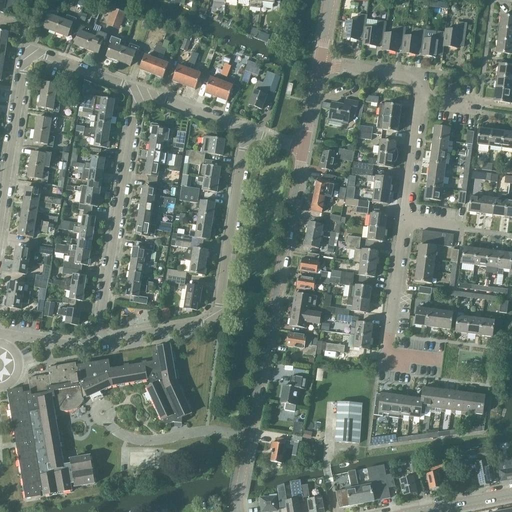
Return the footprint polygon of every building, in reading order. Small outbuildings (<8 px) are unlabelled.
[(14,0),(8,0),(6,10),(13,12),(16,1),(14,0)] [(45,0),(44,4),(57,8),(59,0),(45,0)] [(250,0),(250,1),(249,8),(261,9),(262,3),(262,0),(250,0)] [(114,9),(111,16),(117,18),(120,11),(114,9)] [(56,33),(61,19),(56,18),(58,13),(49,10),(47,15),(49,15),(44,29),(56,33)] [(120,11),(117,18),(123,20),(126,13),(120,11)] [(358,39),(363,39),(364,39),(365,28),(366,28),(367,20),(367,15),(358,14),(357,24),(346,22),(343,38),(358,40),(358,39)] [(66,21),(61,19),(56,33),(68,38),(73,24),(74,25),(76,19),(68,16),(66,21)] [(511,18),(501,17),(499,29),(511,30),(511,18)] [(363,39),(363,45),(377,47),(377,45),(382,46),(383,46),(385,34),(387,22),(386,22),(377,21),(367,20),(366,28),(365,28),(364,39),(363,39)] [(456,32),(446,31),(445,30),(445,34),(443,47),(444,47),(458,49),(458,47),(464,48),(467,24),(458,23),(456,32)] [(86,50),(91,36),(87,34),(89,29),(80,26),(78,31),(80,31),(74,45),(86,50)] [(383,46),(382,46),(382,51),(396,53),(397,51),(402,52),(404,37),(405,37),(406,28),(396,27),(395,35),(385,34),(383,46)] [(511,30),(499,29),(497,41),(511,43),(511,30)] [(402,52),(402,54),(416,56),(417,54),(422,54),(424,40),(426,31),(416,30),(415,38),(405,37),(404,37),(402,52)] [(0,44),(7,45),(9,33),(0,31),(0,44)] [(92,36),(91,36),(86,50),(98,54),(103,40),(105,41),(107,36),(98,33),(94,31),(92,36)] [(422,54),(422,57),(436,59),(437,57),(442,57),(444,47),(443,47),(445,34),(436,32),(426,31),(424,40),(422,54)] [(273,34),(271,40),(280,43),(282,37),(273,34)] [(119,62),(124,48),(119,46),(121,41),(112,38),(110,43),(112,44),(107,57),(119,62)] [(187,52),(191,42),(185,39),(181,50),(187,52)] [(511,56),(511,53),(511,43),(497,41),(496,54),(511,56)] [(129,50),(124,48),(119,62),(131,66),(136,53),(137,53),(139,48),(130,45),(129,50)] [(140,70),(152,74),(162,47),(157,46),(154,52),(151,58),(145,56),(140,70)] [(162,47),(152,74),(163,79),(166,71),(169,65),(162,62),(164,57),(167,49),(162,48),(162,47)] [(169,65),(166,71),(171,73),(175,61),(171,60),(169,65)] [(249,61),(245,71),(259,76),(261,70),(255,68),(257,64),(249,61)] [(499,65),(497,77),(511,79),(511,62),(507,62),(499,61),(499,65)] [(173,82),(184,86),(190,70),(191,66),(187,64),(185,69),(179,66),(173,82)] [(201,75),(190,70),(184,86),(195,91),(201,75)] [(258,82),(249,106),(262,110),(267,97),(272,99),(280,78),(268,73),(264,84),(258,82)] [(205,94),(216,98),(222,82),(224,77),(219,75),(217,80),(211,78),(205,94)] [(511,79),(497,77),(495,90),(511,91),(511,79)] [(233,87),(222,82),(216,98),(227,103),(229,98),(233,87)] [(41,96),(56,98),(57,93),(62,94),(63,85),(58,84),(58,85),(43,83),(41,96)] [(72,83),(71,93),(77,94),(79,84),(72,83)] [(233,87),(229,98),(234,100),(238,89),(233,87)] [(511,104),(511,91),(495,90),(493,102),(511,104)] [(84,108),(84,109),(113,113),(115,102),(103,100),(102,98),(96,97),(83,95),(81,108),(84,108)] [(55,103),(56,98),(41,96),(39,108),(54,111),(54,112),(59,113),(60,103),(55,103)] [(366,102),(378,104),(379,97),(366,96),(366,102)] [(63,100),(62,105),(77,108),(78,102),(63,100)] [(347,124),(350,110),(356,111),(358,103),(345,100),(344,107),(332,104),(330,110),(329,121),(347,124)] [(380,104),(379,117),(399,120),(401,107),(380,104)] [(111,125),(113,113),(84,109),(83,113),(93,115),(93,116),(99,117),(98,123),(111,125)] [(377,130),(398,132),(399,120),(379,117),(377,130)] [(36,131),(51,133),(51,128),(56,129),(58,119),(52,119),(52,120),(38,118),(36,131)] [(85,129),(84,133),(109,137),(111,125),(98,123),(97,129),(91,128),(91,129),(85,129)] [(152,135),(151,140),(176,144),(185,145),(187,133),(178,132),(177,139),(171,139),(172,131),(158,129),(159,127),(158,126),(152,125),(151,126),(150,134),(151,135),(152,135)] [(360,133),(372,134),(373,128),(361,126),(360,133)] [(433,140),(448,142),(450,130),(435,128),(433,140)] [(489,148),(492,131),(480,130),(477,146),(489,148)] [(50,138),(51,133),(36,131),(34,143),(48,145),(48,147),(53,148),(55,138),(50,138)] [(489,148),(501,149),(504,133),(492,131),(489,148)] [(109,137),(84,133),(84,137),(90,138),(95,140),(94,147),(88,145),(87,151),(90,152),(90,151),(101,153),(101,148),(107,149),(109,137)] [(501,149),(511,150),(511,134),(504,133),(501,149)] [(190,151),(189,158),(205,160),(205,154),(223,157),(225,142),(211,139),(212,137),(206,136),(205,138),(203,153),(190,151)] [(176,148),(176,144),(151,140),(149,152),(162,154),(163,147),(169,148),(170,147),(176,148)] [(447,154),(448,146),(452,147),(453,143),(448,142),(433,140),(431,152),(447,154)] [(374,147),(373,154),(378,154),(398,157),(398,154),(398,152),(397,150),(396,148),(396,144),(380,142),(379,147),(374,147)] [(335,159),(352,162),(354,153),(353,152),(346,151),(337,149),(336,154),(323,152),(319,169),(332,172),(335,159)] [(149,152),(147,164),(166,166),(168,155),(162,154),(149,152)] [(431,152),(430,164),(445,166),(447,154),(431,152)] [(50,169),(52,155),(47,154),(47,156),(32,153),(30,166),(45,168),(50,169)] [(377,166),(377,167),(393,169),(394,163),(395,162),(397,160),(398,158),(398,157),(378,154),(378,160),(372,159),(369,160),(369,164),(374,165),(374,166),(377,166)] [(201,166),(199,178),(219,181),(221,169),(204,166),(205,160),(189,158),(188,164),(201,166)] [(85,169),(85,170),(103,172),(104,168),(106,168),(107,167),(108,163),(107,161),(105,161),(105,160),(93,159),(92,164),(86,163),(85,165),(86,165),(85,169)] [(353,162),(353,169),(373,171),(374,166),(374,165),(369,164),(353,162)] [(149,179),(148,183),(150,183),(151,183),(157,184),(159,172),(165,173),(166,170),(180,173),(181,169),(175,168),(166,166),(147,164),(145,176),(147,176),(149,179)] [(444,178),(445,166),(430,164),(428,176),(444,178)] [(44,173),(45,168),(30,166),(28,178),(42,180),(42,182),(47,183),(49,174),(44,173)] [(375,183),(374,190),(390,193),(392,180),(372,177),(373,171),(353,169),(352,175),(367,177),(367,182),(375,183)] [(83,173),(81,181),(89,182),(101,184),(103,172),(85,170),(84,173),(83,173)] [(486,181),(487,174),(479,173),(478,180),(486,181)] [(317,180),(315,193),(333,196),(334,191),(333,190),(336,177),(325,175),(324,181),(317,180)] [(442,190),(444,178),(428,176),(427,188),(442,190)] [(219,181),(199,178),(198,183),(204,184),(203,191),(217,193),(219,181)] [(75,191),(82,193),(99,196),(101,184),(89,182),(88,187),(81,186),(81,188),(75,187),(75,191)] [(26,188),(24,200),(46,204),(52,205),(60,206),(61,200),(40,196),(42,185),(32,183),(31,189),(26,188)] [(143,189),(142,201),(154,203),(154,202),(160,203),(167,204),(175,205),(176,200),(155,196),(156,191),(161,191),(163,185),(157,184),(151,183),(150,183),(149,189),(143,189)] [(197,209),(200,210),(199,214),(214,216),(216,204),(198,202),(200,189),(182,187),(180,201),(197,204),(197,209)] [(446,190),(442,190),(427,188),(426,193),(425,193),(424,194),(423,202),(424,203),(430,204),(431,201),(440,202),(441,194),(446,195),(446,190)] [(372,203),(388,205),(390,193),(374,190),(372,203)] [(479,192),(478,198),(471,197),(469,213),(481,215),(483,199),(484,193),(479,192)] [(93,207),(98,208),(99,196),(82,193),(79,210),(84,211),(92,212),(93,207)] [(333,196),(315,193),(311,211),(322,213),(324,202),(332,203),(333,196)] [(501,201),(495,200),(493,217),(504,218),(507,202),(508,195),(502,195),(501,201)] [(356,207),(369,209),(370,202),(346,199),(345,206),(356,207)] [(481,215),(493,217),(495,200),(483,199),(481,215)] [(52,205),(46,204),(24,200),(22,212),(37,214),(38,207),(51,209),(52,205)] [(152,214),(154,203),(142,201),(140,212),(152,214)] [(355,214),(368,215),(369,209),(356,207),(355,214)] [(76,223),(76,228),(81,229),(94,231),(96,219),(91,219),(92,212),(84,211),(82,224),(76,223)] [(36,220),(37,214),(22,212),(21,212),(19,214),(18,217),(20,220),(21,220),(20,224),(35,226),(41,227),(48,228),(49,224),(49,223),(42,222),(42,221),(36,220)] [(152,214),(140,212),(138,224),(172,229),(172,224),(158,222),(159,214),(152,214)] [(199,214),(198,226),(212,228),(214,216),(199,214)] [(371,215),(369,228),(385,230),(387,217),(371,215)] [(309,223),(307,235),(321,237),(322,232),(323,226),(309,223)] [(33,238),(35,226),(20,224),(18,236),(33,238)] [(171,233),(172,229),(138,224),(136,236),(148,238),(148,237),(151,238),(152,238),(153,238),(154,237),(155,236),(155,235),(156,234),(156,231),(171,233)] [(81,229),(76,228),(61,226),(59,227),(59,230),(74,232),(74,233),(81,235),(80,241),(92,243),(94,231),(81,229)] [(210,241),(212,228),(198,226),(197,232),(191,231),(190,237),(193,237),(192,238),(210,241)] [(369,228),(368,240),(384,242),(385,230),(369,228)] [(429,231),(423,231),(421,244),(427,244),(429,231)] [(434,245),(435,232),(429,231),(427,244),(434,245)] [(440,246),(442,233),(435,232),(434,245),(440,246)] [(446,247),(448,234),(442,233),(440,246),(446,247)] [(190,237),(173,234),(172,240),(192,243),(192,238),(193,237),(190,237)] [(446,247),(452,248),(454,235),(448,234),(446,247)] [(319,245),(321,237),(307,235),(304,247),(318,249),(319,248),(322,249),(323,245),(319,245)] [(192,243),(172,240),(171,246),(188,249),(191,249),(192,243)] [(57,244),(56,249),(90,254),(92,243),(80,241),(79,247),(72,246),(72,247),(57,244)] [(134,249),(132,261),(151,264),(151,263),(153,252),(154,252),(155,245),(141,243),(140,250),(134,249)] [(347,249),(359,251),(360,245),(348,243),(347,249)] [(54,249),(34,246),(33,251),(33,252),(36,253),(53,256),(54,249)] [(418,258),(435,260),(436,248),(420,246),(418,258)] [(17,248),(15,261),(34,264),(36,253),(33,252),(33,251),(17,248)] [(464,248),(462,264),(474,266),(477,250),(464,248)] [(56,249),(56,253),(68,255),(68,257),(70,259),(69,263),(65,263),(64,268),(81,271),(82,265),(88,266),(90,254),(56,249)] [(185,255),(185,261),(192,262),(206,264),(208,252),(203,251),(194,250),(193,256),(185,255)] [(451,262),(453,263),(457,263),(459,251),(453,250),(451,262)] [(477,250),(474,266),(486,267),(489,251),(477,250)] [(363,251),(361,263),(377,266),(379,253),(363,251)] [(489,251),(486,267),(498,269),(500,253),(489,251)] [(300,262),(300,265),(301,266),(300,272),(310,273),(309,276),(330,280),(331,277),(331,273),(328,273),(321,272),(322,270),(317,270),(318,262),(320,255),(317,255),(308,253),(307,260),(302,259),(302,261),(300,262)] [(498,269),(497,275),(503,276),(503,270),(511,270),(511,254),(500,253),(498,269)] [(418,258),(417,270),(433,273),(435,260),(418,258)] [(33,270),(34,264),(15,261),(12,273),(27,276),(28,269),(33,270)] [(132,261),(130,272),(142,274),(149,275),(150,267),(156,268),(157,265),(157,264),(151,263),(151,264),(132,261)] [(205,276),(206,264),(192,262),(190,274),(205,276)] [(375,278),(377,266),(361,263),(359,276),(375,278)] [(168,270),(167,276),(186,279),(187,273),(168,270)] [(432,279),(433,273),(417,270),(415,283),(435,285),(436,280),(432,279)] [(141,280),(142,274),(130,272),(128,284),(153,288),(154,283),(148,282),(148,281),(141,280)] [(36,282),(48,284),(49,278),(36,276),(36,282)] [(54,280),(54,285),(60,286),(59,286),(84,290),(86,278),(80,277),(74,276),(73,280),(66,279),(62,282),(54,280)] [(186,279),(167,276),(166,283),(179,285),(178,289),(187,291),(185,309),(186,309),(186,312),(193,311),(197,311),(198,306),(199,306),(200,306),(201,306),(201,305),(202,305),(203,304),(204,303),(204,302),(204,301),(204,300),(203,299),(203,298),(202,298),(202,297),(203,289),(185,286),(186,279)] [(330,283),(330,280),(309,276),(309,279),(299,277),(297,289),(314,292),(315,285),(320,286),(320,283),(326,284),(329,285),(330,283)] [(348,299),(354,299),(370,301),(372,289),(353,286),(354,280),(341,279),(331,277),(330,280),(330,283),(340,285),(350,286),(348,299)] [(35,288),(47,290),(48,284),(36,282),(35,288)] [(9,296),(29,299),(30,293),(24,292),(25,285),(11,283),(9,283),(8,284),(7,289),(8,291),(10,291),(9,296)] [(152,292),(153,288),(128,284),(126,296),(131,297),(130,302),(147,305),(148,298),(139,297),(139,292),(146,293),(147,291),(152,292)] [(84,290),(59,286),(59,290),(71,292),(70,299),(64,298),(63,303),(76,306),(77,301),(82,302),(84,290)] [(292,315),(321,320),(322,314),(309,311),(310,307),(316,308),(317,297),(295,294),(292,315)] [(22,304),(28,305),(29,299),(9,296),(8,300),(7,300),(5,301),(4,306),(5,307),(7,308),(21,310),(22,304)] [(370,301),(354,299),(348,299),(346,310),(337,309),(326,307),(325,313),(336,315),(349,317),(350,312),(369,314),(370,301)] [(501,301),(499,313),(507,314),(508,302),(501,301)] [(46,302),(44,316),(53,317),(55,303),(46,302)] [(66,324),(78,326),(81,312),(60,309),(59,316),(67,317),(66,324)] [(427,327),(429,310),(417,309),(415,326),(427,327)] [(427,327),(439,329),(441,312),(429,310),(427,327)] [(43,313),(31,311),(30,317),(42,319),(43,313)] [(453,313),(441,312),(439,329),(451,330),(453,313)] [(320,326),(321,320),(292,315),(290,326),(306,329),(307,323),(320,326)] [(356,329),(356,336),(372,338),(373,325),(358,323),(359,318),(349,317),(336,315),(335,321),(352,323),(351,329),(356,329)] [(458,315),(456,333),(468,335),(471,317),(458,315)] [(471,318),(468,335),(480,336),(483,320),(471,318)] [(483,320),(480,336),(492,338),(500,339),(502,327),(494,326),(495,322),(483,320)] [(316,349),(316,347),(311,346),(313,338),(289,334),(286,347),(304,350),(303,356),(314,358),(316,349)] [(370,351),(372,338),(356,336),(350,335),(349,347),(354,348),(354,349),(370,351)] [(326,351),(344,353),(345,346),(327,344),(326,345),(326,351)] [(22,389),(7,392),(26,500),(41,497),(40,493),(43,492),(44,496),(72,491),(71,485),(74,484),(75,488),(95,484),(90,456),(70,459),(71,464),(64,465),(54,407),(56,407),(58,407),(57,406),(63,406),(64,410),(67,410),(69,410),(72,410),(75,409),(77,407),(79,405),(83,399),(83,398),(87,396),(87,398),(112,387),(148,381),(147,380),(149,379),(152,386),(147,388),(162,421),(164,421),(166,426),(172,423),(182,424),(183,419),(192,415),(176,381),(171,346),(158,348),(159,352),(155,353),(154,363),(148,364),(147,362),(142,363),(143,365),(130,367),(129,365),(125,366),(126,368),(111,370),(109,361),(78,366),(78,368),(77,368),(76,364),(49,368),(51,379),(47,380),(46,376),(29,379),(30,389),(23,390),(22,389)] [(295,366),(294,376),(308,378),(310,369),(295,366)] [(285,386),(281,403),(287,404),(285,410),(295,412),(296,406),(295,406),(298,389),(299,385),(303,385),(304,379),(293,377),(291,387),(285,386)] [(425,408),(431,409),(433,390),(423,389),(422,400),(420,410),(425,411),(425,408)] [(433,390),(431,409),(430,412),(434,413),(435,409),(441,410),(443,391),(433,390)] [(445,411),(451,411),(453,393),(443,391),(441,410),(440,413),(445,414),(445,411)] [(453,393),(451,411),(450,414),(455,415),(455,412),(461,413),(463,394),(453,393)] [(377,394),(374,415),(383,417),(384,414),(389,415),(392,396),(377,394)] [(465,416),(466,413),(471,414),(474,396),(463,394),(461,413),(460,416),(465,416)] [(389,415),(389,418),(393,418),(399,419),(399,416),(402,397),(392,396),(389,415)] [(485,397),(474,396),(471,414),(471,417),(475,418),(476,415),(482,416),(485,397)] [(404,417),(409,418),(412,399),(402,397),(399,416),(399,419),(403,420),(404,417)] [(412,399),(409,418),(409,420),(413,421),(414,418),(419,419),(420,410),(422,400),(412,399)] [(338,403),(336,443),(359,444),(362,404),(338,403)] [(303,437),(292,435),(291,442),(302,444),(303,437)] [(271,462),(281,464),(286,440),(277,438),(276,443),(272,442),(271,449),(273,450),(271,462)] [(371,443),(370,448),(377,447),(387,445),(386,441),(380,441),(380,438),(371,440),(371,443)] [(459,454),(459,455),(460,462),(461,468),(470,466),(470,462),(490,458),(488,448),(486,449),(485,446),(471,448),(472,451),(459,454)] [(445,465),(460,462),(459,455),(453,457),(453,454),(444,456),(445,459),(444,459),(445,465)] [(432,474),(426,475),(429,490),(442,488),(439,473),(443,472),(441,462),(432,464),(430,465),(432,474)] [(491,483),(496,482),(493,466),(488,467),(487,463),(476,465),(480,486),(490,484),(491,483)] [(413,480),(419,479),(416,464),(410,465),(413,477),(399,480),(403,496),(416,493),(413,480)] [(370,485),(358,487),(362,504),(374,502),(374,500),(389,497),(387,486),(393,485),(389,465),(367,470),(370,485)] [(511,465),(499,468),(501,482),(511,480),(511,465)] [(289,483),(292,501),(285,502),(286,511),(299,511),(298,502),(303,502),(302,498),(310,497),(308,485),(301,486),(300,481),(289,483)] [(349,505),(350,506),(362,504),(358,487),(347,489),(347,490),(336,492),(339,507),(349,505)] [(269,496),(270,498),(260,499),(262,511),(277,510),(275,495),(269,496)] [(323,511),(321,498),(308,500),(309,511),(323,511)]
